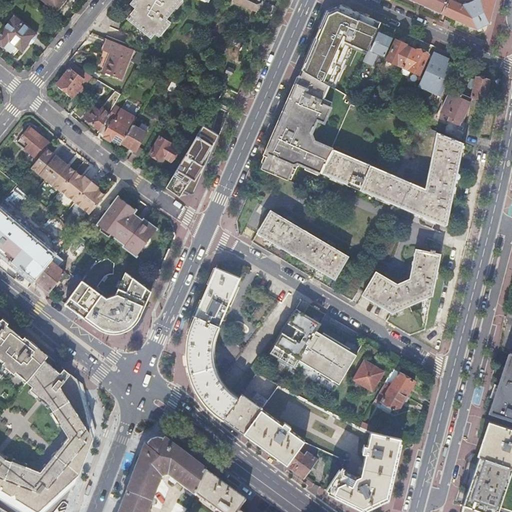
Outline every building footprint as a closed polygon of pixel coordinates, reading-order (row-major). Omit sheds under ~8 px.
[(65,0),(45,0),(57,10),(65,0)] [(160,35),(170,23),(165,20),(181,0),(207,0),(208,0),(136,0),(133,4),(138,8),(129,19),(152,37),(156,32),(160,35)] [(257,9),(272,16),(276,7),(261,0),(235,0),(256,10),(257,9)] [(411,0),(443,14),(449,0),(411,0)] [(491,24),(496,0),(477,0),(475,1),(470,4),(464,5),(451,0),(449,0),(443,14),(478,30),(491,24)] [(15,17),(0,35),(0,44),(12,54),(18,47),(24,52),(38,35),(15,17)] [(364,25),(355,44),(367,49),(375,30),(364,25)] [(371,56),(383,61),(393,38),(379,32),(371,51),(373,52),(371,56)] [(133,50),(108,40),(104,51),(111,53),(104,72),(122,79),(133,50)] [(403,68),(413,46),(407,44),(406,45),(396,41),(384,67),(397,73),(400,66),(403,68)] [(418,49),(413,46),(403,68),(419,75),(428,55),(418,50),(418,49)] [(447,52),(437,48),(430,62),(432,63),(425,79),(423,78),(416,92),(433,100),(447,70),(441,67),(447,52)] [(79,77),(83,72),(73,64),(69,69),(70,70),(58,85),(73,97),(82,87),(80,85),(84,81),(79,77)] [(331,86),(303,71),(293,94),(281,121),(260,169),(288,181),(289,180),(294,169),(293,166),(296,163),(301,165),(305,167),(318,173),(321,174),(322,173),(332,149),(313,140),(309,131),(312,126),(313,125),(314,125),(316,118),(323,121),(325,122),(334,103),(325,99),(331,86)] [(175,93),(182,82),(175,78),(168,89),(175,93)] [(476,79),(473,90),(472,97),(486,100),(490,81),(476,78),(476,79)] [(120,100),(122,95),(106,86),(103,90),(120,100)] [(232,108),(238,93),(232,89),(226,87),(225,86),(217,101),(232,108)] [(472,99),(452,90),(441,113),(450,117),(448,121),(449,122),(459,126),(472,99)] [(101,132),(111,115),(103,108),(100,112),(94,107),(85,119),(101,132)] [(448,124),(449,122),(448,121),(450,117),(441,113),(439,119),(448,124)] [(316,118),(314,125),(320,128),(323,121),(316,118)] [(106,136),(122,145),(122,144),(131,129),(115,121),(106,136)] [(131,129),(122,144),(136,152),(147,133),(146,132),(149,128),(142,124),(139,129),(133,125),(131,129)] [(25,150),(38,160),(47,149),(50,145),(30,128),(22,138),(30,144),(25,150)] [(463,143),(437,132),(425,189),(332,149),(322,173),(444,226),(444,225),(446,224),(447,224),(460,155),(463,143)] [(163,135),(161,138),(160,137),(150,154),(160,160),(162,157),(171,162),(179,149),(169,142),(170,139),(163,135)] [(34,165),(31,168),(46,180),(61,161),(47,149),(38,160),(34,165)] [(190,186),(205,161),(191,152),(176,177),(190,186)] [(46,180),(60,192),(61,191),(68,182),(76,172),(61,161),(46,180)] [(318,173),(305,167),(303,170),(316,176),(318,173)] [(68,182),(61,191),(76,203),(92,183),(85,177),(84,178),(76,172),(68,182)] [(76,203),(90,215),(105,196),(97,189),(98,188),(92,183),(76,203)] [(118,197),(100,222),(98,225),(103,228),(101,231),(109,236),(111,234),(126,245),(127,243),(140,253),(157,229),(144,220),(143,222),(133,215),(136,210),(118,197)] [(0,247),(13,231),(0,220),(0,212),(1,212),(0,210),(0,247)] [(286,220),(271,211),(257,233),(335,279),(348,257),(332,247),(334,244),(329,241),(327,244),(292,224),(294,221),(288,217),(286,220)] [(22,244),(39,258),(51,243),(35,229),(22,244)] [(137,256),(140,253),(127,243),(126,245),(124,247),(137,256)] [(430,253),(415,250),(410,280),(397,284),(375,272),(362,295),(392,313),(392,312),(432,295),(440,255),(435,254),(435,251),(431,250),(430,253)] [(97,271),(102,272),(114,274),(116,261),(99,258),(97,271)] [(29,276),(36,282),(48,267),(41,261),(29,276)] [(48,267),(36,282),(49,293),(66,273),(52,262),(48,267)] [(221,418),(223,420),(237,400),(234,398),(231,395),(229,393),(226,390),(223,386),(221,383),(219,379),(216,374),(215,369),(213,365),(212,360),(212,356),(212,352),(213,345),(214,337),(217,329),(230,299),(239,278),(216,268),(193,322),(193,323),(192,325),(191,326),(190,329),(189,334),(189,335),(188,339),(187,343),(187,344),(187,348),(186,352),(186,353),(187,357),(187,358),(187,361),(187,364),(187,365),(188,368),(188,369),(189,373),(190,377),(191,378),(192,380),(192,381),(192,382),(194,386),(195,389),(196,389),(196,390),(198,394),(199,394),(201,398),(204,402),(205,403),(208,406),(208,407),(210,409),(211,410),(215,413),(215,414),(216,415),(217,415),(220,418),(221,418)] [(95,290),(82,281),(65,305),(99,330),(104,332),(109,334),(112,334),(118,334),(124,332),(128,331),(132,328),(134,326),(137,323),(139,319),(151,291),(126,273),(122,282),(119,289),(116,296),(107,299),(102,295),(96,291),(95,290)] [(267,294),(216,364),(216,365),(218,372),(223,380),(280,302),(267,294)] [(316,331),(321,324),(319,323),(312,319),(296,309),(287,324),(296,329),(291,339),(282,333),(269,354),(278,359),(290,366),(294,369),(298,362),(304,366),(310,370),(324,378),(325,376),(339,385),(357,355),(349,351),(350,349),(351,348),(324,332),(322,335),(316,331)] [(0,415),(4,410),(48,356),(37,347),(25,337),(23,340),(7,327),(9,324),(3,319),(2,321),(0,319),(0,415)] [(511,352),(507,351),(490,412),(511,418),(511,352)] [(56,363),(48,356),(4,410),(0,415),(0,489),(0,490),(37,511),(39,511),(68,485),(71,488),(74,491),(93,439),(82,397),(86,396),(83,384),(64,369),(61,373),(53,367),(56,363)] [(289,368),(290,366),(278,359),(277,361),(289,368)] [(384,372),(365,362),(354,380),(372,391),(384,372)] [(389,382),(387,385),(406,396),(414,382),(399,372),(392,384),(389,382)] [(325,376),(324,378),(338,386),(339,385),(325,376)] [(387,385),(385,384),(376,398),(397,411),(406,396),(387,385)] [(223,420),(243,434),(261,409),(267,402),(259,396),(253,404),(241,395),(237,400),(223,420)] [(93,439),(96,431),(86,396),(82,397),(93,439)] [(261,409),(243,434),(266,451),(287,466),(304,443),(305,442),(289,430),(291,428),(284,423),(283,425),(261,409)] [(362,422),(359,427),(371,432),(372,432),(373,426),(362,422)] [(475,454),(478,455),(511,467),(511,466),(511,431),(486,423),(475,454)] [(345,468),(342,466),(326,491),(359,507),(366,511),(388,500),(401,443),(402,439),(372,432),(371,432),(368,446),(364,445),(363,452),(366,453),(362,475),(357,478),(343,471),(345,468)] [(170,477),(196,497),(198,493),(205,477),(207,474),(174,448),(173,449),(166,443),(165,445),(162,444),(160,444),(158,444),(155,444),(153,445),(151,447),(149,449),(147,449),(143,457),(121,511),(149,511),(162,479),(170,477)] [(287,466),(304,478),(316,460),(312,457),(317,449),(304,443),(287,466)] [(465,500),(464,503),(485,511),(486,511),(495,511),(496,511),(511,467),(478,455),(465,500)] [(239,511),(240,511),(247,502),(207,474),(205,477),(198,493),(196,497),(217,511),(239,511)] [(37,511),(0,490),(0,489),(0,498),(22,511),(45,511),(71,488),(68,485),(39,511),(37,511)] [(462,511),(484,511),(485,511),(464,503),(462,511)]
